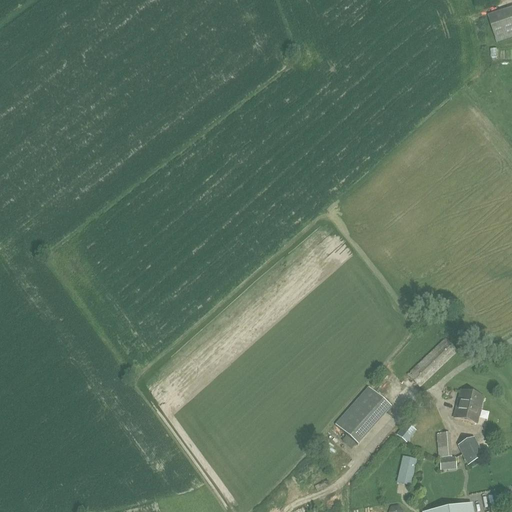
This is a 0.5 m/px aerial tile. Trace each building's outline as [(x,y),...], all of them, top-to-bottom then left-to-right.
[(511,7),(487,17),(498,45),(511,39),(511,7)] [(419,389),(457,353),(445,340),(408,376),(419,389)] [(460,391),(458,400),(454,419),(477,424),(484,397),(460,391)] [(396,435),(407,444),(416,432),(406,423),(396,435)] [(441,458),(453,458),(452,440),(457,439),(457,432),(439,433),(439,440),(440,440),(441,458)] [(457,447),(467,466),(484,458),(474,438),(457,447)] [(455,459),(439,460),(440,471),(456,470),(455,459)] [(401,462),(396,485),(410,488),(415,465),(401,462)]
